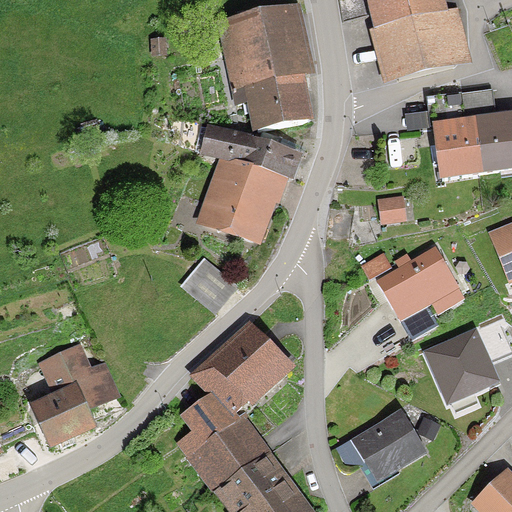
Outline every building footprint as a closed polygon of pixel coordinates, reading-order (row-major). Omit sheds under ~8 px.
[(449,11),(445,0),(367,0),(374,28),(371,29),(384,83),(471,62),(458,8),(449,11)] [(316,73),(301,4),(217,21),(235,107),(248,103),(253,131),(316,120),(307,75),(316,73)] [(163,43),(150,43),(151,57),(163,57),(163,43)] [(511,110),(496,112),(493,89),(464,93),(467,115),(478,114),(486,173),(511,169),(511,110)] [(464,93),(429,97),(440,180),(486,173),(478,114),(467,115),(464,93)] [(293,180),(303,154),(271,141),(208,123),(200,154),(220,159),(230,161),(236,159),(254,164),(289,179),(293,180)] [(280,206),(289,179),(254,164),(236,159),(230,161),(220,159),(197,224),(261,245),(277,205),(280,206)] [(408,221),(404,195),(378,199),(382,225),(408,221)] [(511,224),(490,233),(511,284),(511,283),(511,224)] [(466,300),(436,247),(376,280),(400,322),(431,304),(438,316),(466,300)] [(216,315),(239,286),(204,258),(180,287),(216,315)] [(297,367),(251,321),(189,375),(208,394),(180,415),(192,431),(177,444),(214,493),(274,451),(252,423),(248,425),(237,413),(249,402),(254,406),(297,367)] [(501,383),(477,330),(423,352),(447,405),(501,383)] [(91,369),(80,344),(37,363),(50,392),(27,403),(48,449),(98,427),(90,409),(119,396),(104,363),(91,369)] [(429,454),(401,410),(336,449),(345,464),(360,464),(366,463),(379,483),(429,454)] [(316,511),(274,451),(214,493),(228,511),(316,511)] [(478,511),(511,511),(511,472),(508,468),(472,505),(478,511)]
